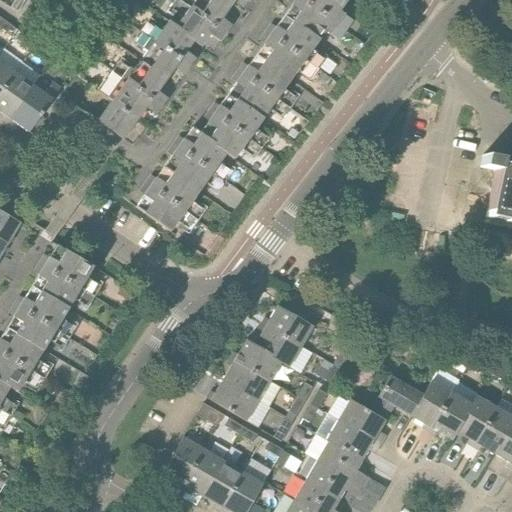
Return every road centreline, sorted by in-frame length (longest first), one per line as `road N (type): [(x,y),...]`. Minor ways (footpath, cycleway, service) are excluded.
road 1 (residential): [(14,180),(44,133),(73,120),(145,166),(267,0)]
road 2 (residential): [(194,300),(245,278),(423,52)]
road 3 (residential): [(194,300),(14,180)]
road 4 (residential): [(93,478),(98,432),(194,300)]
